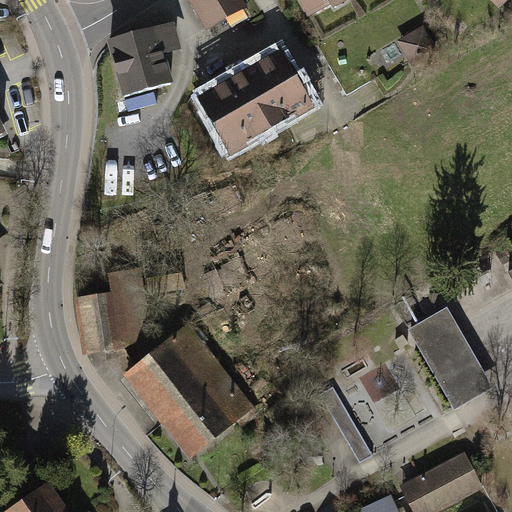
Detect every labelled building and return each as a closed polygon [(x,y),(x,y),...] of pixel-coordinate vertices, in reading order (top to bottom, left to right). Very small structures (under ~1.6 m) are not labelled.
[(239,0),(195,0),(193,1),(209,28),(244,8),(239,0)] [(300,0),(308,13),(330,0),(331,0),(335,7),(348,0),(300,0)] [(171,28),(111,44),(126,97),(171,85),(162,50),(176,46),(171,28)] [(430,43),(409,55),(414,64),(435,52),(430,43)] [(245,74),(201,99),(232,151),(310,106),(279,54),(257,67),(256,65),(244,73),(245,74)] [(178,264),(148,269),(151,289),(182,284),(178,264)] [(111,277),(76,282),(79,305),(78,305),(84,349),(103,346),(104,352),(124,349),(123,338),(148,334),(138,271),(110,275),(111,277)] [(456,329),(446,310),(411,330),(456,408),(469,401),(461,387),(483,375),(456,329)] [(184,330),(128,373),(166,421),(191,452),(247,409),(196,345),(204,339),(197,329),(189,336),(184,330)] [(372,456),(334,389),(322,395),(361,463),(372,456)] [(419,479),(402,488),(414,511),(433,511),(481,487),(466,459),(464,456),(419,479)] [(65,511),(47,486),(8,511),(65,511)] [(362,511),(398,511),(391,496),(361,510),(362,511)]
